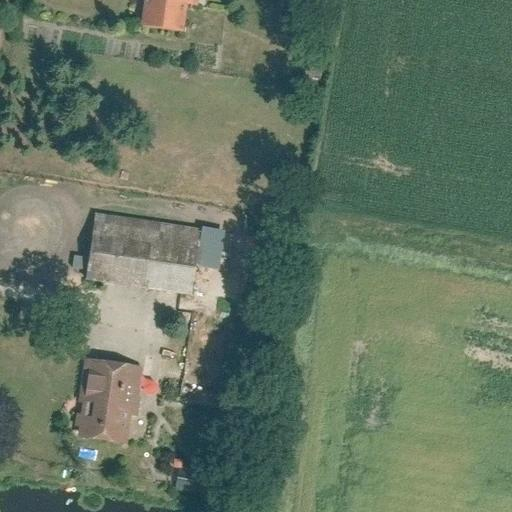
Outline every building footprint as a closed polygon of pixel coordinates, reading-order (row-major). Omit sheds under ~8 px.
[(198,0),(143,0),(140,30),(182,36),(186,8),(197,9),(198,0)] [(307,87),(324,90),(329,56),(312,53),(307,87)] [(200,231),(94,216),(84,284),(191,299),(195,271),(200,231)] [(224,234),(200,231),(195,271),(218,274),(224,234)] [(265,298),(267,238),(250,238),(249,298),(265,298)] [(144,369),(83,361),(72,442),(126,449),(130,419),(138,420),(144,369)] [(186,478),(213,481),(214,468),(187,466),(186,478)] [(184,478),(182,491),(218,497),(220,485),(184,478)]
